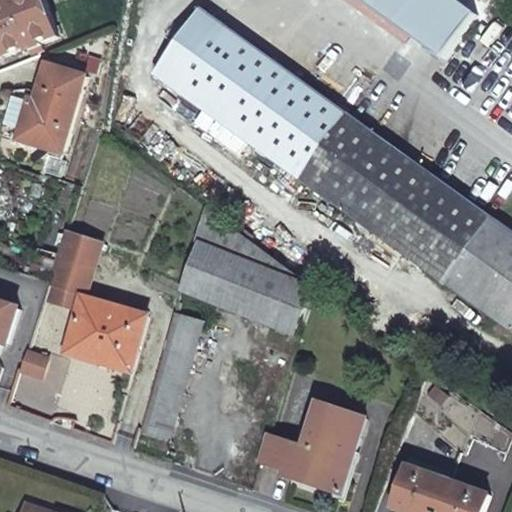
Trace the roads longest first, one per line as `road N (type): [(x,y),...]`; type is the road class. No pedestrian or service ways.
road 1 (unknown): [(511,157),(480,159),(449,149),(286,0)]
road 2 (residential): [(0,429),(243,511)]
